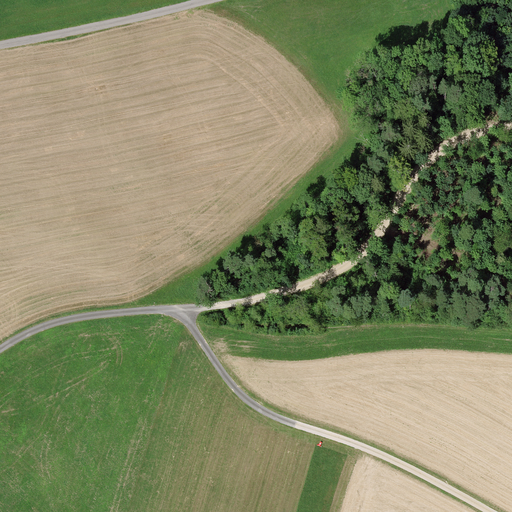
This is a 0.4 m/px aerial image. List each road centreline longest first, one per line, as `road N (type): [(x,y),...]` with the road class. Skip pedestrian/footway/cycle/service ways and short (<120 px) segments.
road 1 (track): [(0,348),(24,331),(87,315),(180,311),(244,400),(398,462),(489,511)]
road 2 (track): [(511,126),(439,148),(346,264),(256,299),(180,311)]
road 3 (track): [(199,0),(0,43)]
